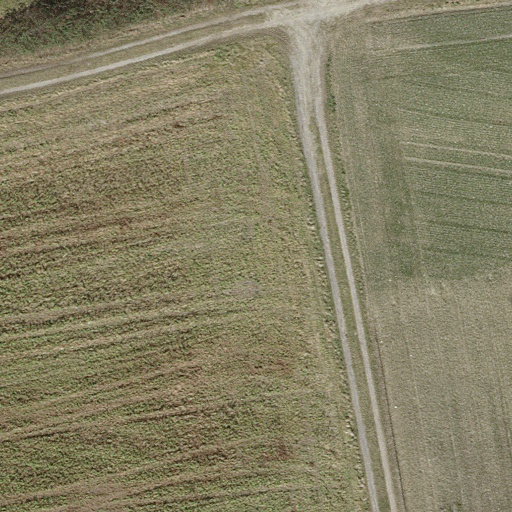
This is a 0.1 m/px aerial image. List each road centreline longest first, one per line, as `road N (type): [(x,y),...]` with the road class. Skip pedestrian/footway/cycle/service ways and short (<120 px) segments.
road 1 (track): [(386,511),(314,103),(317,6)]
road 2 (track): [(0,93),(347,0)]
